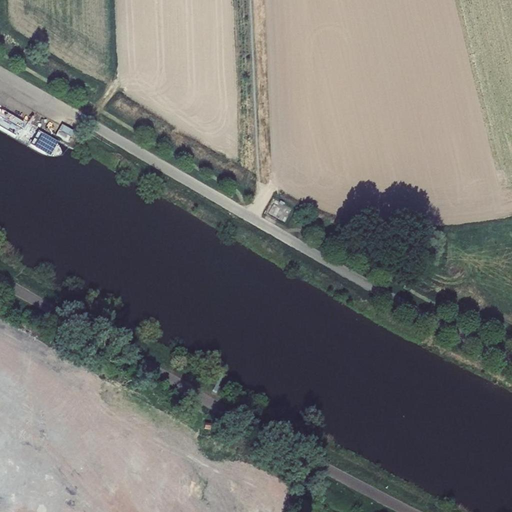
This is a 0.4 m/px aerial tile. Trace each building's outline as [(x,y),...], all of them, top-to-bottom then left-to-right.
[(61,124),(57,132),(70,139),(74,131),(61,124)] [(0,358),(2,359),(5,359),(8,358),(11,357),(13,355),(15,353),(16,350),(17,347),(17,345),(16,342),(15,339),(14,337),(12,335),(9,333),(7,332),(4,331),(1,332),(0,332),(0,358)] [(0,511),(78,511),(96,403),(100,377),(46,369),(0,361),(0,511)] [(106,410),(107,404),(96,403),(78,511),(184,511),(189,482),(190,472),(196,435),(197,425),(172,421),(106,410)] [(237,496),(244,497),(246,487),(238,486),(237,496)] [(237,496),(215,493),(212,511),(274,511),(276,502),(244,497),(237,496)]
